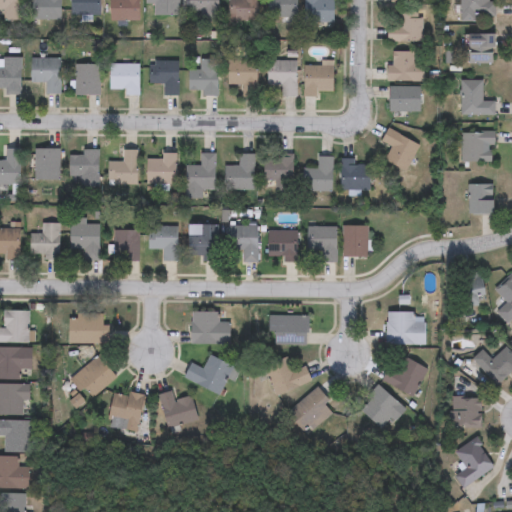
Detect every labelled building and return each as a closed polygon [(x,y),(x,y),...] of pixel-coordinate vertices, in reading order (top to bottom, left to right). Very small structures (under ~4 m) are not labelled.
[(21,0),(21,20),(3,20),(3,9),(0,9),(0,0),(21,0)] [(60,0),(60,19),(31,19),(31,0),(60,0)] [(70,15),(70,0),(100,0),(100,15),(70,15)] [(138,0),(138,20),(109,20),(109,0),(138,0)] [(179,0),(179,15),(151,15),(151,0),(179,0)] [(188,12),(188,0),(218,0),(218,22),(199,22),(199,12),(188,12)] [(258,0),(258,20),(227,20),(227,0),(258,0)] [(297,0),(297,18),(269,18),(269,0),(297,0)] [(304,22),(304,0),(333,0),(333,22),(304,22)] [(460,0),(493,0),(493,18),(460,18),(460,0)] [(421,12),(421,41),(386,41),(386,25),(397,25),(397,12),(421,12)] [(470,33),(495,33),(495,62),(470,62),(470,33)] [(414,80),(385,80),(385,66),(392,66),(392,51),(414,51),(414,80)] [(0,87),(0,58),(20,58),(20,94),(4,94),(4,87),(0,87)] [(59,58),(59,93),(45,93),(45,81),(31,81),(31,58),(59,58)] [(267,84),(267,58),(296,58),(296,96),(281,96),(281,84),(267,84)] [(217,59),(217,95),(199,95),(199,90),(187,90),(187,70),(199,70),(199,59),(217,59)] [(149,82),(149,60),(178,60),(178,95),(163,95),(163,82),(149,82)] [(256,60),(256,96),(243,96),(243,82),(227,82),(227,60),(256,60)] [(320,65),(320,61),(333,61),(333,91),(319,91),(319,96),(303,96),(303,65),(320,65)] [(98,64),(98,94),(73,94),(73,64),(98,64)] [(123,94),(123,89),(108,89),(108,64),(138,64),(138,94),(123,94)] [(494,114),(460,114),(460,79),(482,79),(482,99),(494,99),(494,114)] [(419,111),(389,111),(389,87),(419,87),(419,111)] [(380,142),(387,128),(419,144),(405,170),(384,160),(391,147),(380,142)] [(493,161),(460,161),(460,130),(493,130),(493,161)] [(20,148),(20,184),(0,184),(0,160),(5,160),(5,148),(20,148)] [(59,179),(34,179),(34,148),(59,148),(59,179)] [(97,186),(80,186),(80,175),(68,175),(68,154),(81,154),(81,148),(97,148),(97,186)] [(107,161),(122,161),(122,149),(136,149),(136,184),(107,184),(107,161)] [(215,152),(215,189),(202,189),(202,197),(185,197),(185,165),(200,165),(200,152),(215,152)] [(146,184),(146,157),(161,157),(161,153),(175,153),(175,184),(146,184)] [(254,153),(254,189),(224,189),(224,165),(238,165),(238,153),(254,153)] [(273,181),(264,181),(264,156),(292,156),(292,188),(273,188),(273,181)] [(333,156),(333,190),(303,190),(304,168),(317,168),(317,156),(333,156)] [(369,189),(341,189),(341,165),(369,165),(369,189)] [(468,213),(468,183),(493,183),(493,213),(468,213)] [(98,260),(83,260),(83,248),(69,248),(69,219),(86,219),(86,224),(98,224),(98,260)] [(41,260),(41,254),(29,253),(30,234),(41,234),(41,223),(59,223),(58,260),(41,260)] [(217,224),(217,260),(188,260),(188,224),(217,224)] [(257,261),(237,261),(237,250),(229,250),(229,225),(257,225),(257,261)] [(341,225),(366,225),(366,256),(341,256),(341,225)] [(162,260),(162,248),(148,248),(148,226),(177,226),(177,260),(162,260)] [(306,250),(306,226),(336,226),(336,262),(318,262),(318,250),(306,250)] [(0,228),(18,228),(18,258),(0,258),(0,228)] [(138,229),(138,261),(113,261),(113,229),(138,229)] [(268,231),(296,231),(296,261),(268,261),(268,231)] [(486,294),(478,295),(480,303),(465,306),(458,276),(481,271),(486,294)] [(511,273),(511,316),(506,322),(496,312),(506,302),(493,289),(511,272),(511,273)] [(0,328),(2,328),(2,310),(28,310),(28,342),(0,342),(0,328)] [(190,343),(190,312),(218,312),(218,322),(229,322),(229,343),(190,343)] [(414,312),(414,316),(424,316),(424,344),(385,344),(385,312),(414,312)] [(72,342),(73,313),(103,314),(103,324),(108,324),(108,343),(72,342)] [(308,316),(308,345),(272,345),(272,316),(308,316)] [(492,358),(506,346),(511,353),(511,371),(496,385),(473,358),(484,348),(492,358)] [(0,378),(0,347),(31,347),(31,368),(20,368),(20,378),(0,378)] [(71,377),(100,356),(116,377),(86,398),(71,377)] [(235,367),(223,395),(183,379),(189,362),(203,368),(207,356),(235,367)] [(397,371),(404,356),(425,368),(410,396),(381,380),(389,366),(397,371)] [(311,381),(275,395),(264,366),(287,357),(292,370),(305,365),(311,381)] [(0,383),(29,383),(29,400),(23,400),(23,414),(0,414),(0,383)] [(404,409),(393,421),(385,414),(375,424),(358,407),(379,385),(404,409)] [(324,404),(331,412),(305,435),(286,414),(317,386),(329,400),(324,404)] [(143,396),(136,432),(120,428),(121,423),(107,420),(113,390),(143,396)] [(173,399),(191,395),(197,420),(165,427),(158,394),(171,391),(173,399)] [(452,395),(481,395),(481,426),(452,426),(452,395)] [(29,452),(3,452),(3,435),(0,435),(0,420),(29,420),(29,452)] [(493,466),(460,487),(453,475),(465,467),(454,450),(475,437),(493,466)] [(28,488),(0,488),(0,456),(18,456),(18,466),(28,466),(28,488)] [(0,511),(0,493),(23,493),(23,511),(0,511)]
